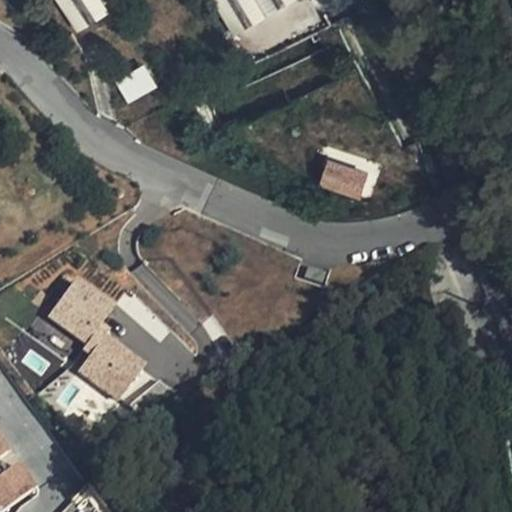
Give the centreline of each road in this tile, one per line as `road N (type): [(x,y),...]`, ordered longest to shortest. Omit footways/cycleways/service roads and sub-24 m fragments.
road 1 (residential): [(0,46),(110,143),(270,223),(336,236),(457,218)]
road 2 (residential): [(363,0),(457,218)]
road 3 (residential): [(0,407),(47,483),(39,511)]
